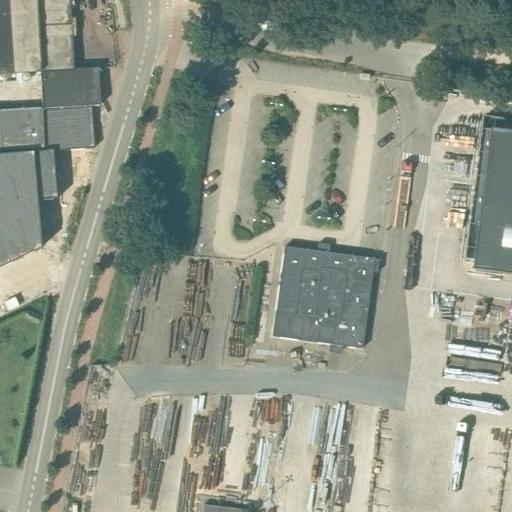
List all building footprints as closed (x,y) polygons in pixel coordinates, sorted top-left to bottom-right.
[(0,0),(0,8),(37,8),(37,0),(0,0)] [(37,0),(37,8),(40,73),(73,72),(73,70),(69,0),(37,0)] [(0,8),(0,75),(40,73),(37,8),(0,8)] [(73,72),(40,73),(41,110),(43,110),(100,105),(99,98),(98,72),(98,69),(98,68),(73,70),(73,72)] [(87,146),(85,106),(43,110),(45,149),(49,149),(87,146)] [(41,110),(1,112),(3,151),(45,149),(43,110),(41,110)] [(511,132),(484,129),(472,225),(482,227),(476,272),(511,276),(511,132)] [(0,201),(34,199),(53,198),(49,149),(45,149),(0,152),(0,201)] [(0,201),(0,266),(38,247),(34,199),(0,201)] [(272,337),(362,349),(374,259),(284,247),(272,337)] [(29,314),(25,321),(39,327),(42,319),(29,314)]
